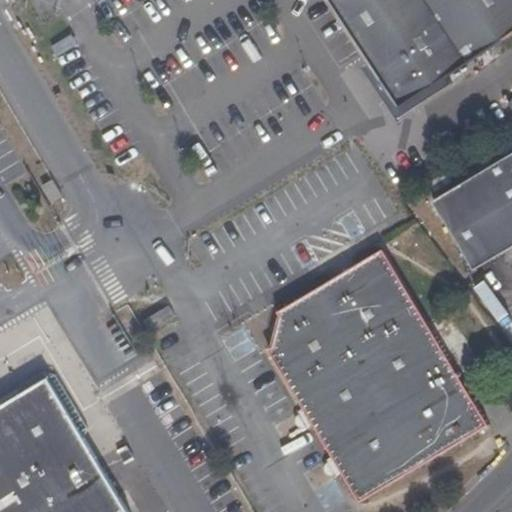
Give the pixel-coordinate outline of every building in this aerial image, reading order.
[(511,0),(326,0),(395,108),(425,155),(511,97),(511,0)] [(511,249),(511,155),(435,202),(476,272),(511,249)] [(53,178),(42,185),(53,204),(64,197),(53,178)] [(491,426),(384,250),(280,312),(283,318),(275,346),(270,352),(362,503),(491,426)] [(170,304),(146,318),(153,330),(177,316),(170,304)] [(0,511),(128,511),(89,444),(87,427),(58,376),(46,372),(0,399),(0,511)]
